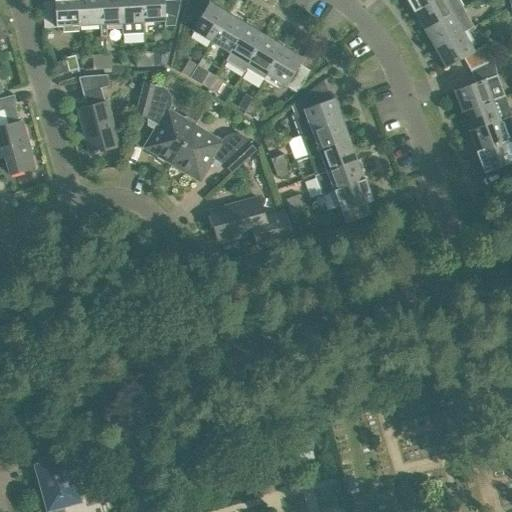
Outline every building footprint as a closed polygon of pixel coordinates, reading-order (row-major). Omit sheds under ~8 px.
[(78,26),(76,0),(54,0),(54,2),(42,2),(44,28),(62,27),(63,32),(79,32),(79,26),(78,26)] [(100,25),(99,0),(76,0),(78,26),(79,26),(100,25)] [(122,29),(120,0),(99,0),(100,25),(101,38),(106,37),(106,30),(122,29)] [(143,23),(142,0),(120,0),(122,29),(122,34),(143,33),(143,23)] [(174,0),(164,1),(163,0),(142,0),(143,23),(164,21),(164,27),(175,26),(179,0),(174,0)] [(405,0),(413,12),(434,0),(405,0)] [(424,30),(463,9),(457,0),(434,0),(413,12),(413,13),(414,12),(424,30)] [(211,42),(227,14),(210,4),(210,3),(209,2),(192,31),(211,42)] [(435,49),(467,31),(473,27),(463,9),(424,30),(435,49)] [(230,53),(246,26),(227,14),(211,42),(230,53)] [(0,40),(9,36),(0,19),(0,40)] [(244,73),(246,69),(264,37),(246,26),(230,53),(230,54),(226,62),(244,73)] [(473,52),(471,47),(475,45),(467,31),(435,49),(445,67),(444,68),(445,69),(463,59),(469,71),(493,59),(485,45),(473,52)] [(264,80),(283,48),(264,37),(246,69),(264,80)] [(301,59),(283,48),(264,80),(278,88),(280,84),(296,93),(310,71),(299,65),(303,59),(302,58),(301,59)] [(145,67),(154,67),(154,52),(145,53),(145,67)] [(136,68),(145,67),(145,53),(136,53),(136,68)] [(93,70),(102,70),(101,55),(92,56),(93,70)] [(102,70),(111,69),(110,55),(101,55),(102,70)] [(69,72),(79,70),(75,56),(65,58),(66,61),(69,72)] [(504,96),(499,83),(496,75),(493,59),(469,71),(474,84),(453,92),(453,93),(455,92),(462,112),(504,96)] [(57,75),(69,72),(66,61),(54,64),(57,75)] [(190,78),(197,66),(188,61),(181,73),(190,78)] [(0,86),(1,88),(8,83),(2,73),(0,73),(0,86)] [(208,89),(216,77),(208,73),(201,85),(208,89)] [(104,103),(101,89),(110,86),(107,75),(84,77),(79,78),(83,94),(87,108),(78,110),(90,154),(94,153),(95,155),(99,153),(99,152),(118,147),(106,103),(104,103)] [(216,94),(223,82),(216,77),(208,89),(216,94)] [(328,101),(323,87),(320,84),(323,82),(322,81),(291,106),(292,107),(293,105),(296,113),(291,115),(299,136),(306,133),(342,121),(334,100),(335,100),(334,99),(328,101)] [(181,118),(168,111),(171,104),(170,97),(166,91),(160,87),(161,87),(143,82),(135,115),(147,119),(158,125),(145,148),(156,155),(157,159),(164,163),(168,162),(173,165),(197,123),(186,117),(181,118)] [(19,123),(15,107),(17,107),(14,95),(0,98),(0,111),(4,110),(8,126),(0,127),(0,157),(5,156),(10,175),(34,169),(21,122),(19,123)] [(245,112),(253,99),(245,95),(238,107),(245,112)] [(469,132),(511,116),(504,96),(462,112),(469,132)] [(253,116),(260,104),(253,99),(245,112),(253,116)] [(476,153),(511,139),(511,116),(469,132),(477,152),(475,152),(476,153)] [(307,156),(319,152),(349,141),(342,121),(306,133),(299,136),(307,156)] [(221,143),(209,135),(207,129),(197,123),(173,165),(176,167),(177,171),(184,175),(188,174),(199,181),(213,158),(221,163),(231,174),(256,150),(245,139),(239,135),(232,135),(225,137),(221,143)] [(266,149),(280,144),(276,134),(263,139),(266,149)] [(511,178),(511,139),(476,153),(483,174),(502,167),(507,180),(511,178)] [(314,176),(357,162),(349,141),(319,152),(307,156),(314,176)] [(274,168),(287,163),(284,154),(270,159),(274,168)] [(363,180),(357,162),(314,176),(321,196),(328,193),(329,193),(365,180),(364,180),(363,180)] [(277,176),(290,171),(287,163),(274,168),(277,176)] [(370,215),(366,204),(372,201),(365,180),(329,193),(334,208),(339,207),(346,224),(370,215)] [(289,208),(302,203),(299,195),(285,200),(289,208)] [(258,198),(210,211),(219,243),(254,233),(259,248),(291,239),(284,211),(263,217),(258,198)] [(292,217),(305,212),(302,203),(289,208),(292,217)] [(301,462),(314,459),(310,443),(284,450),(288,465),(301,462)] [(56,454),(37,459),(45,487),(41,488),(48,511),(64,506),(63,503),(79,499),(75,485),(80,483),(74,464),(70,466),(67,457),(58,460),(56,454)]
